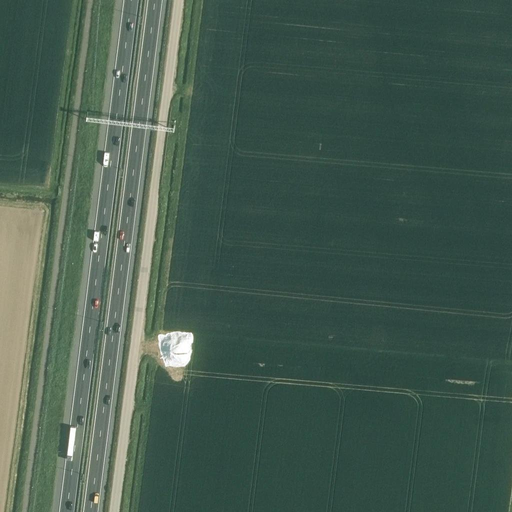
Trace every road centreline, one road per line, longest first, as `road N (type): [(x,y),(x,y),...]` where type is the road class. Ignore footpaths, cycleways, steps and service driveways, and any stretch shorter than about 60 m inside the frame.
road 1 (motorway): [(130,0),(65,511)]
road 2 (motorway): [(90,511),(154,0)]
road 3 (unclassified): [(114,511),(178,0)]
